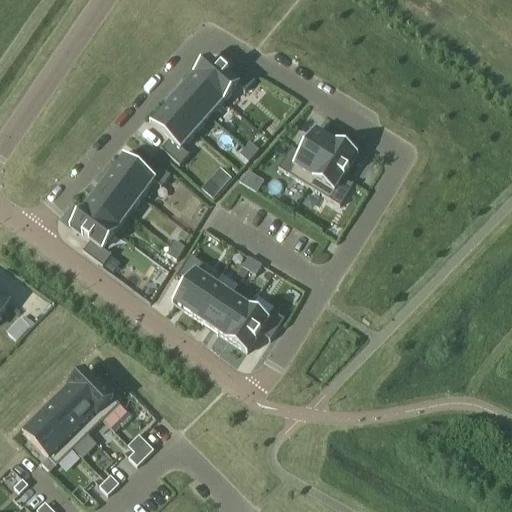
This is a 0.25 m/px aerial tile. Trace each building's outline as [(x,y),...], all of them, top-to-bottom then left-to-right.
[(210,91),(224,104),(238,89),(239,87),(227,77),(210,61),(202,70),(195,78),(210,91)] [(239,87),(238,89),(245,96),(256,84),(236,66),(227,77),(239,87)] [(195,78),(181,94),(195,107),(210,120),(224,104),(210,91),(195,78)] [(196,137),(210,120),(195,107),(181,94),(166,110),(181,124),(196,137)] [(151,127),(169,143),(181,153),(182,152),(196,137),(181,124),(166,110),(151,127)] [(298,169),(316,180),(326,163),(337,146),(317,134),(303,156),(296,168),(298,169)] [(182,152),(181,153),(169,143),(160,153),(179,170),(189,158),(182,152)] [(250,145),(245,151),(254,159),(259,153),(250,145)] [(334,191),(336,193),(343,181),(357,159),(337,146),(326,163),(316,180),(334,191)] [(296,168),(303,156),(291,149),(277,171),(291,180),(298,169),(296,168)] [(248,165),(254,159),(245,151),(240,157),(248,165)] [(142,202),(154,185),(155,184),(142,174),(124,160),(110,178),(126,190),(142,202)] [(142,174),(155,184),(154,185),(162,191),(171,178),(150,163),(142,174)] [(212,201),(231,181),(220,171),(201,191),(212,201)] [(113,207),(129,219),(142,202),(126,190),(110,178),(97,195),(113,207)] [(355,188),(343,181),(336,193),(334,191),(328,202),(341,210),(355,188)] [(100,225),(116,236),(129,219),(113,207),(97,195),(84,213),(100,225)] [(100,225),(84,213),(71,231),(89,245),(102,255),(104,253),(116,236),(100,225)] [(175,244),(171,251),(181,257),(185,250),(175,244)] [(112,258),(104,253),(102,255),(89,245),(81,256),(102,271),(112,258)] [(166,258),(177,264),(181,257),(171,251),(166,258)] [(186,288),(195,275),(197,276),(203,268),(190,259),(175,281),(186,288)] [(242,271),(249,275),(255,265),(248,260),(242,271)] [(256,279),(262,269),(255,265),(249,275),(256,279)] [(195,275),(186,288),(173,307),(192,320),(203,304),(214,287),(197,276),(195,275)] [(203,304),(192,320),(210,332),(221,316),(232,299),(214,287),(203,304)] [(221,316),(210,332),(228,344),(239,328),(250,311),(232,299),(221,316)] [(0,300),(0,318),(9,307),(0,300)] [(267,323),(250,311),(239,328),(228,344),(247,357),(260,337),(269,324),(267,323)] [(267,323),(269,324),(260,337),(271,345),(285,324),(272,315),(267,323)] [(7,336),(17,345),(24,337),(15,328),(7,336)] [(86,374),(69,391),(103,425),(120,408),(113,401),(86,374)] [(69,392),(55,405),(88,439),(101,425),(102,426),(103,425),(69,391),(68,391),(69,392)] [(55,405),(41,420),(73,453),(88,439),(55,405)] [(41,420),(24,436),(49,462),(56,470),(73,453),(41,420)] [(140,451),(134,456),(143,465),(148,459),(140,451)] [(134,456),(129,462),(137,470),(143,465),(134,456)] [(111,480),(105,485),(113,494),(119,488),(111,480)] [(22,484),(14,492),(20,497),(28,489),(22,484)] [(105,485),(100,491),(108,499),(113,494),(105,485)]
